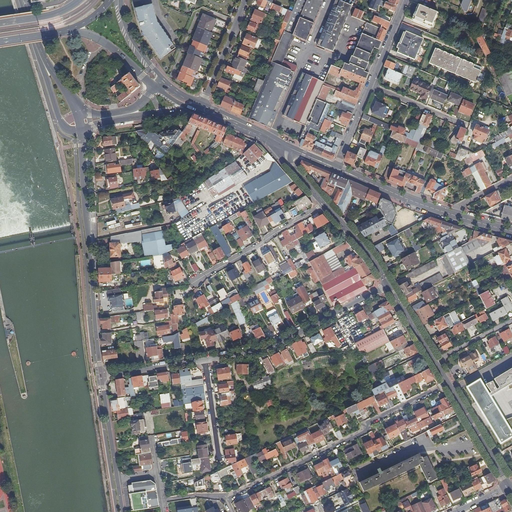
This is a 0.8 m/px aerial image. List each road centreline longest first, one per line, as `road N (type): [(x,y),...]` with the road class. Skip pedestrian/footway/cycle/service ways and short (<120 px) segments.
road 1 (residential): [(225,498),(447,384)]
road 2 (tertiary): [(101,375),(80,130)]
road 3 (residential): [(388,285),(274,343),(205,360)]
road 4 (residential): [(324,203),(197,279)]
road 5 (secondary): [(448,213),(335,167)]
road 6 (residential): [(510,487),(447,384)]
